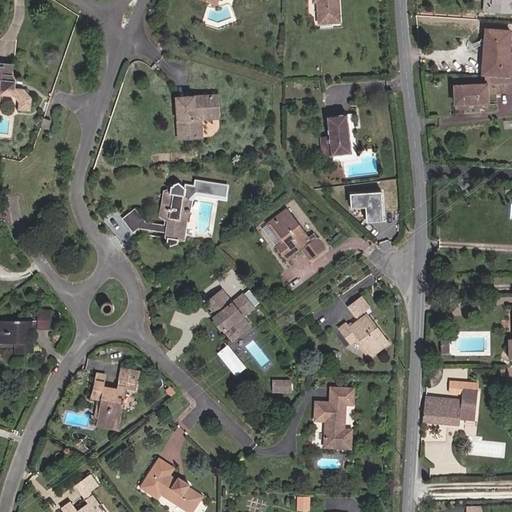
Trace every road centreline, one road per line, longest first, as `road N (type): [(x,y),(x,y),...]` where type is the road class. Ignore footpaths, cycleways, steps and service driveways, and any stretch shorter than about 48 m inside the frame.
road 1 (residential): [(407,511),(422,227),(398,0)]
road 2 (residential): [(130,30),(76,175),(75,201),(110,266)]
road 3 (residential): [(85,332),(47,396),(4,511)]
road 4 (residential): [(239,436),(128,325)]
road 5 (residential): [(12,201),(20,234),(78,300)]
